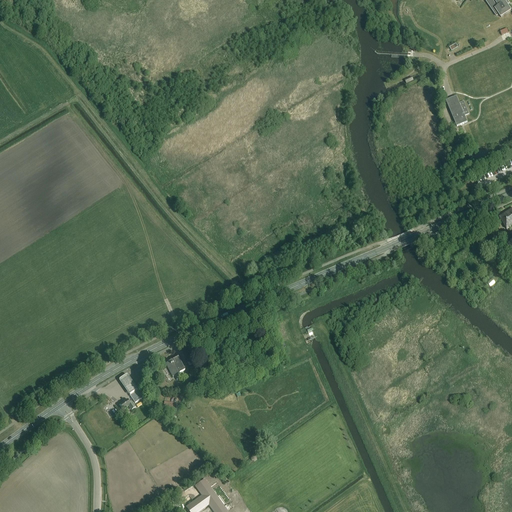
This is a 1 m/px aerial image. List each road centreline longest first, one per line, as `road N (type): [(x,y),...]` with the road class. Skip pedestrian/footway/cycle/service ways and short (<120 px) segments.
road 1 (secondary): [(59,403),(189,332),(511,194)]
road 2 (track): [(320,329),(406,511)]
